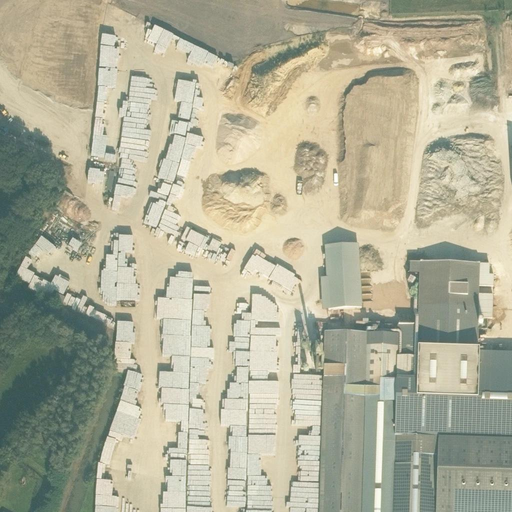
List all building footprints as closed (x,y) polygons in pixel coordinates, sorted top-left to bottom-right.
[(187,52),(204,60),(207,54),(190,46),(187,52)] [(98,50),(91,156),(101,156),(105,103),(100,103),(101,87),(108,87),(111,51),(98,50)] [(218,222),(221,217),(212,212),(207,222),(216,227),(218,222)] [(357,245),(325,247),(328,310),(360,309),(360,307),(361,307),(357,247),(357,245)] [(265,269),(270,259),(253,250),(243,269),(275,285),(279,277),(265,269)] [(114,277),(113,300),(128,301),(128,296),(140,296),(141,261),(115,261),(114,266),(105,266),(104,277),(114,277)] [(511,511),(511,363),(476,362),(479,265),(420,263),(418,327),(398,326),(398,335),(325,333),(319,511),(511,511)] [(188,348),(189,331),(209,332),(210,313),(190,312),(190,325),(176,325),(175,342),(185,343),(185,348),(188,348)] [(115,322),(115,358),(130,359),(130,354),(135,354),(135,344),(127,344),(127,322),(115,322)] [(397,326),(380,325),(379,334),(397,334),(397,326)] [(172,405),(173,447),(198,446),(197,431),(204,430),(203,399),(198,399),(197,383),(194,384),(193,364),(182,365),(182,374),(167,374),(168,388),(178,388),(179,405),(172,405)] [(234,401),(236,437),(227,438),(228,454),(238,453),(239,471),(252,470),(251,455),(261,455),(260,435),(247,435),(245,400),(234,401)] [(262,429),(263,419),(258,419),(258,405),(249,405),(248,428),(262,429)] [(116,435),(121,422),(114,419),(108,432),(116,435)] [(107,480),(108,464),(97,463),(95,479),(107,480)]
